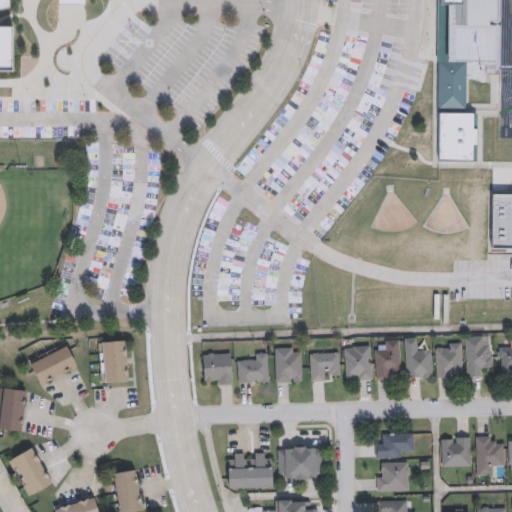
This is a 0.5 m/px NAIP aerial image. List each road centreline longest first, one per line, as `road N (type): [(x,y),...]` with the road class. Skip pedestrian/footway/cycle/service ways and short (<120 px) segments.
road 1 (tertiary): [(303,0),(295,40),(268,95),(203,179),(181,235),(173,320),(178,418),(205,511)]
road 2 (residential): [(178,418),(511,405)]
